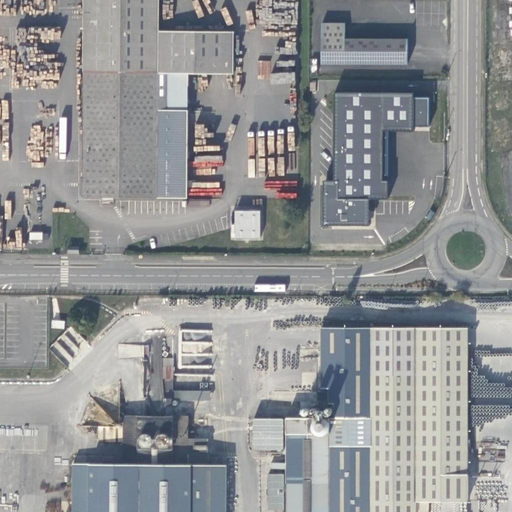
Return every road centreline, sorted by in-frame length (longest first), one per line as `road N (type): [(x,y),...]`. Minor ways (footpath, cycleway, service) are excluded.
road 1 (secondary): [(0,274),(376,275),(432,257)]
road 2 (unknown): [(235,316),(511,316)]
road 3 (unknown): [(0,409),(42,407),(60,396),(137,325),(235,316)]
road 4 (unclassified): [(469,217),(472,0)]
road 5 (unknown): [(235,316),(255,511)]
road 6 (unknown): [(470,152),(436,157),(417,207),(393,231),(341,243)]
